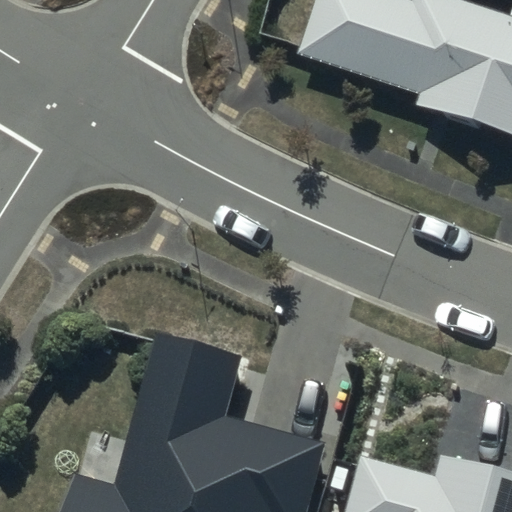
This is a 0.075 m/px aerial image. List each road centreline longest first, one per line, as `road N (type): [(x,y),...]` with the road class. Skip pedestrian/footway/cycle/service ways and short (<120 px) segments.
road 1 (residential): [(85,100),(170,151),(390,254),(511,298)]
road 2 (residential): [(0,220),(85,100)]
